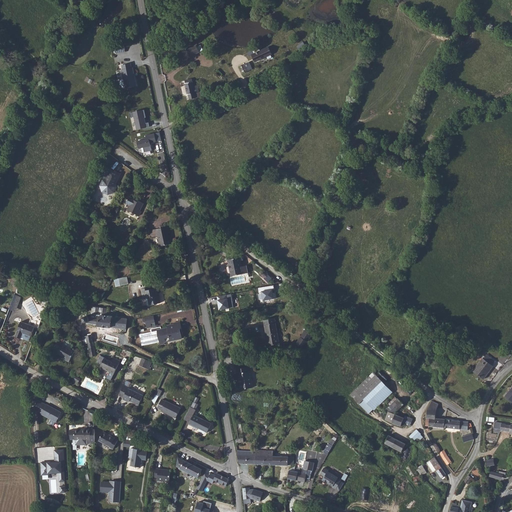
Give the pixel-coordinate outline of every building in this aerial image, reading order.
[(197,47),(196,45),(188,49),(192,56),(200,52),(197,47)] [(252,55),(255,62),(272,54),(268,47),(260,51),(259,48),(253,50),(255,54),(252,55)] [(250,62),(239,67),(242,74),(253,68),(250,62)] [(126,88),(137,86),(133,67),(132,68),(131,63),(122,65),(123,70),(122,70),(124,79),(121,80),(120,81),(121,87),(123,88),(125,88),(126,88)] [(193,87),(192,79),(189,79),(189,80),(185,81),(186,83),(188,94),(189,94),(190,99),(197,98),(197,101),(204,99),(202,91),(196,93),(196,92),(195,93),(195,92),(193,87)] [(146,117),(145,110),(130,113),(131,117),(135,117),(137,129),(150,127),(149,122),(145,123),(144,118),(146,117)] [(142,140),(138,141),(139,148),(144,147),(145,152),(152,151),(150,143),(157,142),(155,133),(146,135),(146,138),(142,139),(142,140)] [(108,194),(114,192),(115,191),(114,189),(116,188),(117,187),(116,184),(121,174),(111,169),(106,179),(103,180),(105,184),(101,186),(103,192),(108,194)] [(143,203),(139,201),(138,202),(134,200),(134,199),(129,196),(126,203),(131,206),(128,211),(139,216),(141,211),(140,211),(143,203)] [(171,244),(170,237),(168,227),(157,229),(158,236),(160,246),(171,244)] [(242,266),(240,257),(228,260),(231,276),(248,273),(247,265),(242,266)] [(22,276),(15,273),(12,283),(19,286),(22,276)] [(115,279),(116,287),(129,284),(127,277),(115,279)] [(146,290),(145,288),(141,289),(143,298),(148,297),(150,305),(160,303),(157,288),(146,290)] [(294,296),(288,290),(285,293),(286,294),(283,297),(287,302),(294,296)] [(232,294),(217,297),(220,310),(234,308),(232,294)] [(19,300),(15,299),(11,310),(15,311),(19,300)] [(98,326),(126,329),(127,319),(107,317),(107,309),(92,307),(91,317),(89,317),(88,316),(87,316),(86,316),(85,316),(84,317),(83,318),(83,319),(83,320),(84,321),(84,322),(85,322),(98,324),(98,326)] [(147,328),(156,326),(154,316),(143,318),(144,323),(146,322),(147,328)] [(24,334),(23,338),(24,339),(29,341),(30,336),(31,336),(37,321),(31,319),(28,325),(21,322),(15,337),(21,339),(21,337),(23,333),(24,334)] [(279,344),(276,323),(274,323),(273,319),(264,320),(268,346),(279,344)] [(161,327),(151,329),(152,332),(140,335),(142,345),(160,342),(160,345),(165,344),(164,339),(170,338),(171,341),(182,338),(180,328),(182,328),(181,322),(174,323),(174,324),(167,326),(168,328),(162,329),(161,327)] [(311,333),(306,330),(301,338),(306,341),(311,333)] [(69,362),(75,352),(62,345),(63,343),(58,341),(54,349),(58,351),(57,353),(66,358),(65,360),(69,362)] [(99,369),(102,371),(104,369),(114,374),(120,361),(113,358),(111,361),(100,355),(96,363),(101,365),(99,369)] [(487,362),(483,359),(483,358),(473,371),(484,379),(493,366),(496,361),(490,357),(487,362)] [(139,365),(146,368),(149,361),(143,358),(139,365)] [(251,378),(249,367),(236,369),(237,374),(238,374),(241,388),(247,387),(247,389),(253,388),(251,378)] [(351,395),(360,404),(382,382),(373,372),(351,395)] [(127,381),(126,381),(119,396),(123,398),(123,399),(128,401),(129,400),(139,405),(143,396),(128,388),(131,382),(127,381)] [(379,405),(385,411),(398,398),(382,382),(360,404),(369,413),(379,405)] [(153,399),(156,401),(161,390),(158,388),(153,399)] [(388,412),(394,414),(404,404),(398,398),(385,411),(388,412)] [(57,422),(61,413),(36,399),(37,411),(57,422)] [(176,418),(181,408),(166,401),(162,399),(158,408),(162,410),(161,411),(176,418)] [(426,420),(426,426),(444,428),(444,419),(436,418),(436,411),(439,404),(432,401),(428,410),(427,418),(430,418),(430,419),(427,419),(426,420)] [(190,407),(184,419),(190,422),(189,424),(193,426),(207,433),(212,424),(194,415),(196,410),(195,409),(192,407),(190,407)] [(410,426),(413,419),(405,416),(404,418),(394,414),(388,412),(385,420),(401,426),(402,423),(410,426)] [(444,419),(444,428),(468,430),(468,427),(472,426),(471,423),(468,423),(469,422),(444,419)] [(502,423),(495,422),(494,430),(510,432),(511,432),(511,423),(511,424),(511,425),(506,424),(502,423)] [(381,424),(379,427),(386,432),(388,428),(381,424)] [(95,444),(95,429),(91,429),(75,429),(75,430),(70,430),(71,440),(76,440),(76,445),(87,445),(87,444),(95,444)] [(421,434),(417,429),(410,436),(413,440),(417,438),(419,440),(423,437),(420,434),(421,434)] [(115,438),(103,432),(99,441),(110,447),(113,449),(118,440),(115,439),(115,438)] [(464,442),(474,439),(472,433),(462,436),(464,442)] [(402,452),(406,444),(389,435),(389,436),(387,440),(385,443),(402,452)] [(328,453),(333,445),(329,442),(324,451),(328,453)] [(146,460),(147,451),(130,448),(129,457),(132,458),(131,465),(141,467),(142,459),(146,460)] [(48,462),(41,463),(42,475),(49,474),(49,473),(59,472),(60,481),(65,481),(64,468),(62,468),(61,462),(64,462),(63,450),(55,450),(55,462),(48,463),(48,462)] [(256,451),(237,450),(239,464),(256,464),(256,451)] [(256,450),(256,451),(256,464),(273,465),(273,456),(274,451),(256,450)] [(447,455),(443,458),(447,465),(451,462),(447,455)] [(273,456),(273,465),(288,465),(292,465),(293,464),(294,463),(294,457),(273,456)] [(181,469),(198,477),(202,469),(178,457),(177,466),(181,468),(181,469)] [(436,470),(441,478),(446,475),(435,457),(427,462),(433,472),(436,470)] [(314,463),(305,461),(302,473),(289,470),(288,478),(305,482),(305,481),(306,482),(307,481),(308,481),(309,479),(310,479),(311,475),(313,471),(314,463)] [(412,478),(417,475),(414,469),(411,464),(406,467),(412,478)] [(417,475),(418,475),(425,470),(423,465),(414,469),(417,475)] [(158,480),(169,482),(171,470),(156,468),(155,477),(158,477),(158,480)] [(324,468),(320,474),(325,477),(323,480),(333,486),(332,487),(336,489),(341,480),(338,478),(338,477),(328,471),(328,470),(324,468)] [(491,471),(490,476),(505,481),(506,476),(504,475),(498,474),(491,471)] [(213,483),(214,480),(226,486),(230,479),(217,473),(216,475),(211,473),(210,476),(204,473),(197,489),(202,491),(207,481),(213,483)] [(417,475),(412,478),(416,485),(422,481),(419,477),(417,475)] [(468,484),(472,478),(468,475),(464,481),(468,484)] [(120,501),(121,482),(116,481),(116,482),(102,481),(101,492),(109,492),(109,496),(110,497),(110,500),(120,501)] [(250,490),(250,487),(243,488),(244,504),(251,503),(251,498),(260,501),(263,492),(254,489),(250,490)] [(388,509),(389,500),(379,500),(379,502),(370,501),(369,507),(388,509)] [(457,506),(457,505),(457,504),(453,503),(451,506),(450,511),(466,511),(467,510),(472,511),(473,507),(471,507),(472,502),(462,500),(461,505),(459,505),(459,506),(459,507),(457,506)] [(212,503),(204,501),(203,503),(198,502),(195,511),(211,511),(212,510),(210,510),(212,503)]
